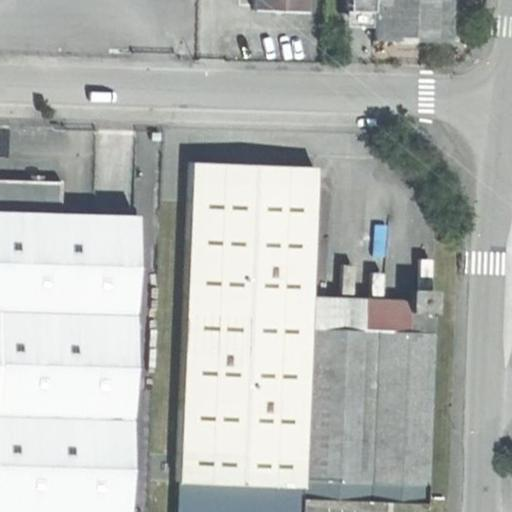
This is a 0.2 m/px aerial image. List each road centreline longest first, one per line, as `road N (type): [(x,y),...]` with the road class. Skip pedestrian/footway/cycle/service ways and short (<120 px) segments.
road 1 (unclassified): [(508,98),(0,84)]
road 2 (unclassified): [(508,98),(483,511)]
